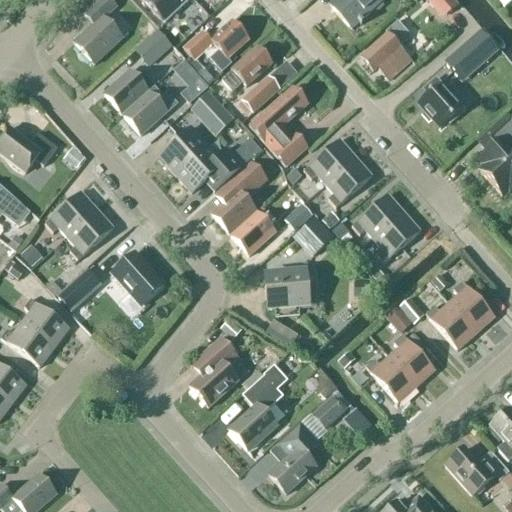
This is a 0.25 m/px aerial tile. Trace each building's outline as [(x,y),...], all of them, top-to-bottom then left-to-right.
[(103,21),(115,10),(106,0),(103,0),(84,18),(93,27),(73,46),(93,68),(122,41),(103,21)] [(173,0),(139,0),(159,21),(177,4),(173,0)] [(336,0),(328,7),(351,33),(382,4),(378,0),(336,0)] [(458,8),(450,0),(423,0),(442,22),(458,8)] [(407,14),(397,22),(410,38),(420,29),(407,14)] [(248,42),(245,39),(245,37),(241,32),(239,32),(232,24),(209,44),(201,35),(182,52),(192,64),(202,55),(208,62),(218,53),(225,62),(248,42)] [(411,63),(396,46),(408,36),(397,24),(385,35),(387,37),(360,61),(372,75),(377,71),(388,84),(411,63)] [(174,36),(164,26),(134,52),(143,63),(174,36)] [(496,56),(479,37),(444,67),(462,87),(496,56)] [(245,90),(272,66),(257,49),(230,73),(232,74),(221,83),(231,95),(241,85),(245,90)] [(295,58),(280,71),(290,82),(305,70),(295,58)] [(207,91),(183,64),(173,73),(189,91),(181,98),(189,107),(207,91)] [(103,97),(120,117),(147,93),(130,74),(103,97)] [(279,93),(268,79),(240,104),(252,117),(279,93)] [(448,99),(435,84),(425,92),(429,96),(417,106),(440,131),(447,125),(449,127),(464,113),(450,97),(448,99)] [(268,115),(258,124),(255,121),(247,128),(285,171),(306,151),(294,137),(290,140),(281,130),(308,107),(292,90),(266,113),(268,115)] [(140,139),(167,115),(149,95),(122,119),(140,139)] [(233,122),(208,96),(190,114),(215,140),(233,122)] [(511,146),(511,128),(506,121),(479,145),(487,155),(479,163),(485,169),(478,175),(501,200),(507,194),(508,196),(511,192),(511,146),(511,147),(511,146)] [(43,169),(57,152),(37,137),(30,147),(9,131),(0,143),(0,157),(24,176),(35,163),(43,169)] [(175,178),(206,149),(190,131),(158,160),(175,178)] [(85,163),(93,152),(80,142),(72,153),(85,163)] [(316,179),(324,188),(355,161),(339,143),(303,175),(311,184),(316,179)] [(218,162),(206,149),(175,178),(191,196),(204,185),(215,197),(242,173),(226,155),(218,162)] [(355,161),(324,188),(332,198),(327,202),(335,212),(371,180),(355,161)] [(228,238),(255,214),(247,204),(267,186),(251,168),(213,201),(221,209),(211,218),(228,238)] [(0,219),(1,218),(17,230),(27,217),(0,193),(0,219)] [(58,232),(66,241),(96,214),(80,195),(44,228),(52,237),(58,232)] [(364,234),(373,244),(403,217),(387,198),(351,230),(359,239),(364,234)] [(311,219),(301,207),(282,223),(293,235),(311,219)] [(96,214),(66,241),(74,250),(69,255),(77,264),(113,232),(96,214)] [(275,235),(257,216),(230,240),(248,259),(275,235)] [(403,217),(373,244),(381,253),(375,258),(383,267),(420,235),(403,217)] [(331,240),(314,221),(296,237),(314,256),(331,240)] [(42,260),(31,248),(19,258),(31,271),(42,260)] [(163,288),(134,256),(111,276),(140,309),(163,288)] [(95,286),(84,274),(59,297),(70,309),(95,286)] [(265,279),(266,289),(270,292),(270,299),(267,302),(268,312),(308,309),(305,276),(265,279)] [(439,277),(429,285),(439,296),(448,288),(439,277)] [(52,283),(45,289),(54,300),(61,293),(52,283)] [(448,307),(475,337),(493,321),(461,285),(452,293),(457,299),(448,307)] [(29,316),(21,326),(53,351),(68,331),(37,307),(30,302),(24,311),(29,316)] [(423,319),(409,302),(398,311),(413,328),(423,319)] [(475,337),(448,307),(439,315),(434,310),(425,318),(457,354),(475,337)] [(411,327),(395,309),(383,320),(399,338),(411,327)] [(38,370),(53,351),(21,326),(13,336),(7,333),(0,342),(38,370)] [(397,352),(388,360),(415,390),(434,374),(402,338),(392,346),(397,352)] [(225,371),(237,361),(220,342),(190,368),(200,379),(188,390),(208,411),(237,385),(225,371)] [(344,359),(336,366),(342,372),(350,366),(344,359)] [(415,390),(388,360),(379,368),(374,363),(365,371),(397,407),(415,390)] [(0,399),(10,408),(25,388),(0,368),(0,399)] [(254,412),(228,434),(246,454),(275,428),(264,415),(281,401),(275,394),(285,386),(273,373),(243,400),(254,412)] [(0,421),(10,408),(0,399),(0,421)] [(332,403),(313,420),(324,432),(343,416),(332,403)] [(511,414),(509,411),(489,429),(511,454),(511,414)] [(372,430),(357,413),(346,424),(361,440),(372,430)] [(304,459),(317,447),(299,427),(276,448),(287,460),(268,477),(285,497),(315,471),(304,459)] [(476,467),(463,453),(444,469),(471,499),(494,478),(499,484),(508,475),(490,454),(476,467)] [(38,511),(55,498),(38,478),(11,501),(0,488),(0,487),(0,511),(38,511)]
